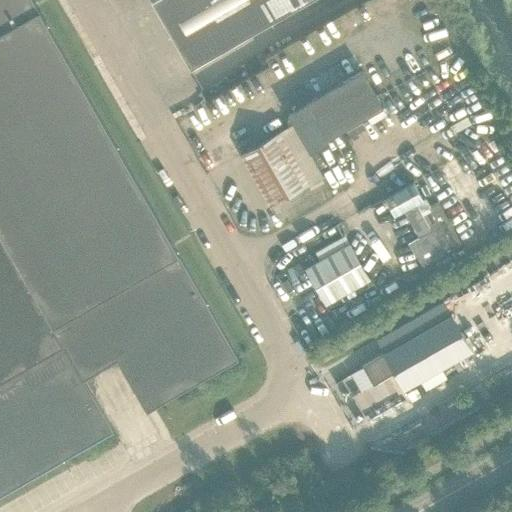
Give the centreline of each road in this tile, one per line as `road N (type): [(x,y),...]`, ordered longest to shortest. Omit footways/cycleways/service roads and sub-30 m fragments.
road 1 (unclassified): [(83,0),(305,388)]
road 2 (unclassified): [(91,511),(305,388)]
road 3 (unknown): [(233,262),(421,146)]
